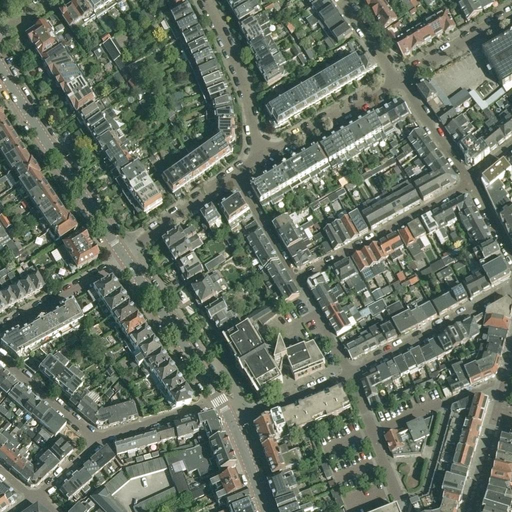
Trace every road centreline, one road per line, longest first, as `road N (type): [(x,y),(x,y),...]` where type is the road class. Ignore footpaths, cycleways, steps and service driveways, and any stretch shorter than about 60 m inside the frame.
road 1 (residential): [(123,259),(0,67)]
road 2 (residential): [(296,280),(470,181)]
road 3 (residential): [(511,290),(350,372)]
road 4 (residential): [(219,401),(123,259)]
road 5 (residential): [(260,159),(243,84),(202,0)]
road 6 (residential): [(260,159),(396,82)]
road 7 (residential): [(0,330),(123,259)]
road 8 (residential): [(123,259),(234,177)]
road 9 (residential): [(396,82),(511,14)]
road 10 (residential): [(96,440),(219,401)]
road 11 (residential): [(350,372),(232,423)]
road 12 (residential): [(96,440),(0,356)]
road 13 (residential): [(470,181),(396,82)]
road 14 (residential): [(234,177),(296,280)]
